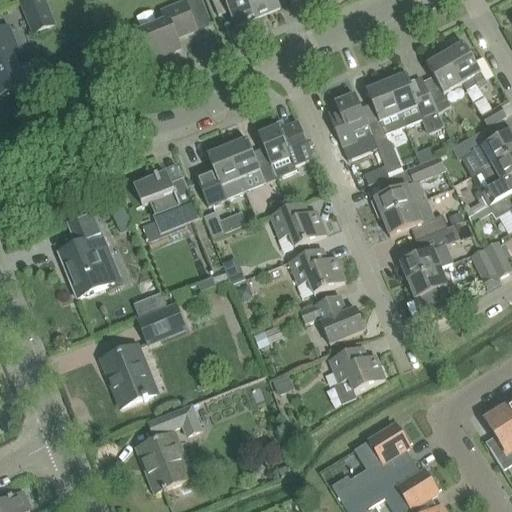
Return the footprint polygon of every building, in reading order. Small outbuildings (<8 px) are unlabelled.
[(36,0),(22,6),(34,36),(56,27),(45,0),(36,0)] [(259,19),(251,0),(212,0),(220,18),(231,13),(236,28),(259,19)] [(251,0),(259,19),(281,10),(276,0),(289,0),(292,5),(303,0),(302,0),(251,0)] [(141,35),(145,44),(153,63),(182,51),(178,40),(198,32),(190,13),(186,5),(163,14),(167,24),(141,35)] [(10,29),(0,33),(0,98),(28,87),(15,55),(20,53),(10,29)] [(461,48),(459,45),(447,52),(449,55),(447,57),(464,86),(468,93),(478,87),(480,91),(488,86),(465,46),(461,48)] [(139,52),(128,56),(132,66),(143,61),(139,52)] [(464,86),(447,57),(428,67),(442,92),(445,97),(464,86)] [(404,79),(402,75),(389,80),(391,84),(388,85),(404,127),(436,114),(430,98),(424,83),(412,87),(408,77),(404,79)] [(368,93),(375,111),(364,116),(373,138),(374,140),(386,169),(389,177),(405,170),(393,141),(386,135),(404,127),(388,85),(368,93)] [(442,92),(430,98),(436,114),(438,114),(440,118),(453,111),(445,97),(442,92)] [(343,150),(373,138),(364,116),(357,98),(354,99),(353,95),(339,101),(340,105),(336,106),(339,113),(330,117),(343,150)] [(502,109),(484,119),(483,120),(489,130),(508,120),(502,109)] [(260,137),(274,173),(278,182),(298,173),(297,169),(315,161),(300,125),(282,133),(280,129),(276,131),(275,127),(262,132),(264,136),(260,137)] [(483,174),(485,173),(493,168),(511,156),(511,133),(490,146),(483,134),(466,144),(457,149),(454,151),(461,163),(473,156),(483,174)] [(452,141),(446,144),(451,153),(454,151),(457,149),(452,141)] [(247,195),(278,182),(274,173),(263,177),(249,142),(229,150),(247,195)] [(417,155),(422,167),(441,159),(444,158),(439,147),(417,155)] [(210,210),(247,195),(229,150),(209,158),(216,176),(199,183),(210,210)] [(511,156),(493,168),(485,173),(494,190),(482,197),(490,209),(511,196),(511,156)] [(376,201),(383,220),(428,202),(421,185),(447,174),(441,159),(422,167),(409,173),(415,185),(408,188),(376,201)] [(365,177),(370,189),(391,180),(389,177),(386,169),(365,177)] [(163,177),(135,188),(144,210),(152,207),(157,220),(155,221),(156,224),(144,230),(153,251),(194,235),(190,226),(201,222),(185,181),(173,186),(168,188),(163,177)] [(511,214),(511,216),(511,196),(490,209),(497,222),(511,214)] [(270,205),(275,218),(290,212),(285,200),(285,199),(270,205)] [(416,229),(421,242),(449,231),(444,217),(436,221),(428,202),(383,220),(391,239),(416,229)] [(290,212),(275,218),(272,219),(281,243),(291,239),(296,251),(328,238),(318,214),(311,217),(305,205),(290,212)] [(123,206),(112,211),(121,233),(132,229),(123,206)] [(78,248),(59,255),(78,301),(112,287),(99,256),(109,252),(94,215),(69,225),(78,248)] [(214,243),(227,238),(218,215),(205,221),(214,243)] [(454,229),(455,228),(465,223),(462,215),(450,220),(454,229)] [(402,265),(409,284),(442,271),(455,265),(448,248),(460,243),(455,228),(454,229),(449,231),(421,242),(427,255),(402,265)] [(486,251),(486,252),(500,281),(511,275),(511,271),(505,257),(499,245),(486,251)] [(324,252),(306,259),(290,265),(300,289),(310,285),(315,298),(347,285),(337,260),(329,264),(324,252)] [(500,281),(486,252),(473,259),(478,270),(487,288),(500,281)] [(248,280),(242,265),(227,271),(233,286),(248,280)] [(442,271),(409,284),(417,303),(416,304),(422,317),(429,314),(431,319),(464,306),(456,286),(449,288),(442,271)] [(199,287),(202,294),(217,289),(214,282),(199,287)] [(253,299),(248,287),(238,292),(242,303),(253,299)] [(341,299),(323,306),(301,315),(306,328),(321,322),(331,348),(367,333),(358,311),(348,315),(341,299)] [(140,323),(150,349),(188,333),(178,307),(140,323)] [(280,329),(269,334),(267,334),(272,346),(273,350),(287,344),(280,329)] [(267,334),(256,339),(261,351),(272,346),(267,334)] [(138,349),(122,355),(103,363),(122,410),(157,396),(138,349)] [(364,350),(346,357),(330,364),(340,387),(350,383),(355,396),(387,383),(377,359),(369,362),(364,350)] [(275,384),(280,398),(295,392),(290,379),(275,384)] [(511,456),(511,416),(506,407),(492,416),(494,419),(488,423),(502,445),(491,452),(504,473),(511,467),(511,458),(511,457),(511,456)] [(155,440),(183,429),(188,441),(204,435),(194,410),(150,427),(155,440)] [(334,491),(345,508),(415,465),(407,453),(410,451),(405,443),(408,441),(401,429),(398,431),(396,429),(357,453),(363,463),(366,461),(372,472),(351,485),(349,481),(334,491)] [(175,436),(158,444),(139,451),(157,496),(188,483),(176,452),(181,450),(175,436)] [(393,511),(414,511),(439,497),(438,495),(441,493),(433,481),(430,483),(425,474),(422,476),(415,465),(345,508),(347,511),(369,511),(389,499),(396,510),(393,511)] [(288,466),(279,469),(284,479),(290,472),(290,471),(288,466)] [(0,504),(0,511),(29,511),(20,494),(0,504)]
